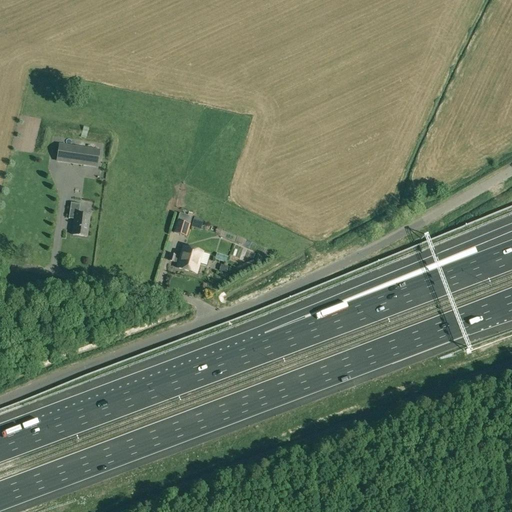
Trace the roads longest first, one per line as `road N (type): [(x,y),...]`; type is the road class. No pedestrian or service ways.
road 1 (unclassified): [(0,400),(274,294),(511,169)]
road 2 (motorway): [(0,496),(511,302)]
road 3 (motorway): [(267,347),(0,447)]
road 4 (motorway): [(511,227),(267,347)]
road 5 (motorway): [(511,255),(267,347)]
